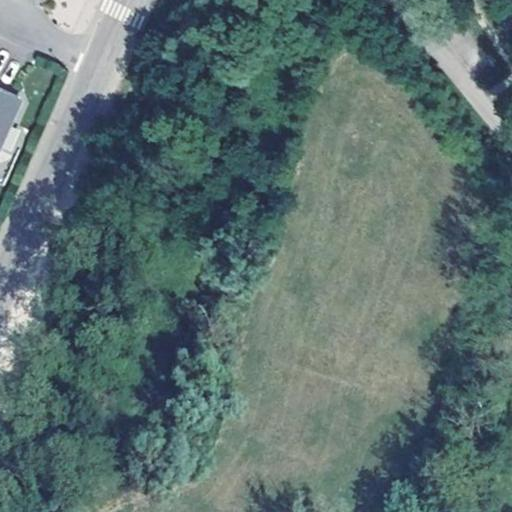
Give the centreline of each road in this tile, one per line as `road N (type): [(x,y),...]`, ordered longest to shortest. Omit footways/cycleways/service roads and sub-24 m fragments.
road 1 (tertiary): [(0,296),(103,63)]
road 2 (residential): [(511,136),(402,0)]
